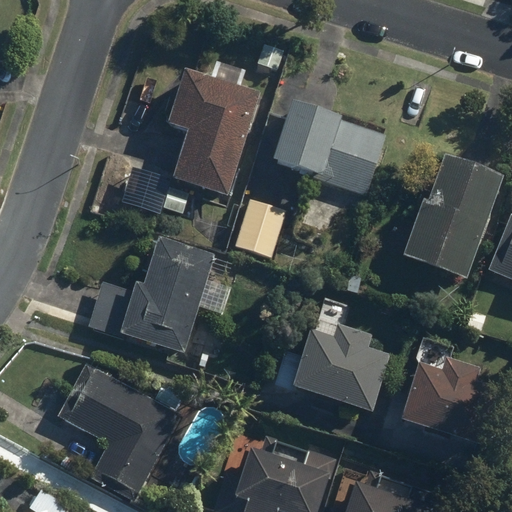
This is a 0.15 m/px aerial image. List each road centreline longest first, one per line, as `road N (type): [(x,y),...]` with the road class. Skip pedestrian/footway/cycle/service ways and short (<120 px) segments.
road 1 (residential): [(95,0),(13,261),(0,278)]
road 2 (residential): [(511,53),(338,0)]
